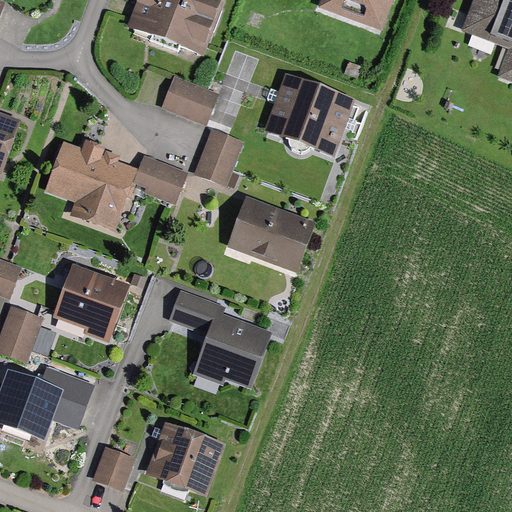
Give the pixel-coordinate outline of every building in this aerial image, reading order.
[(225,0),(150,0),(138,35),(204,59),(225,0)] [(335,0),(333,7),(382,24),(390,0),(335,0)] [(511,0),(485,0),(475,33),(511,45),(511,73),(509,82),(511,82),(511,0)] [(357,108),(295,83),(275,134),(337,159),(357,108)] [(220,102),(177,88),(168,114),(211,128),(220,102)] [(26,126),(0,117),(0,179),(7,182),(26,126)] [(245,151),(219,141),(204,179),(230,189),(245,151)] [(139,180),(67,156),(54,198),(88,209),(82,227),(124,241),(138,197),(177,210),(187,179),(144,165),(139,180)] [(320,231),(254,207),(237,254),(303,278),(320,231)] [(0,306),(6,309),(17,278),(0,271),(0,306)] [(131,295),(80,276),(60,330),(111,349),(131,295)] [(226,317),(185,304),(175,337),(213,348),(204,379),(257,395),(273,342),(223,326),(226,317)] [(41,324),(15,315),(0,358),(26,367),(41,324)] [(40,387),(8,375),(0,395),(0,429),(45,446),(53,424),(79,433),(96,388),(47,370),(40,387)] [(229,453),(180,434),(160,483),(210,502),(229,453)] [(137,461),(106,450),(93,484),(124,495),(137,461)]
